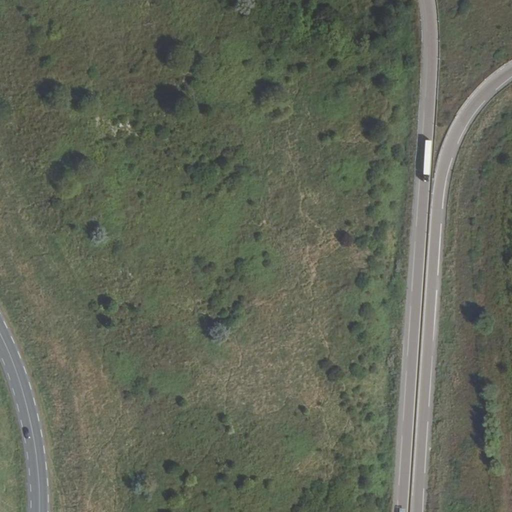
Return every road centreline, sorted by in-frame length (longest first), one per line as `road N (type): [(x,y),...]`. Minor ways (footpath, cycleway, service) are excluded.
road 1 (trunk): [(425,0),(429,85),(396,511)]
road 2 (trunk): [(414,511),(442,157),(477,89),(511,63)]
road 3 (secondary): [(0,333),(33,437),(38,511)]
